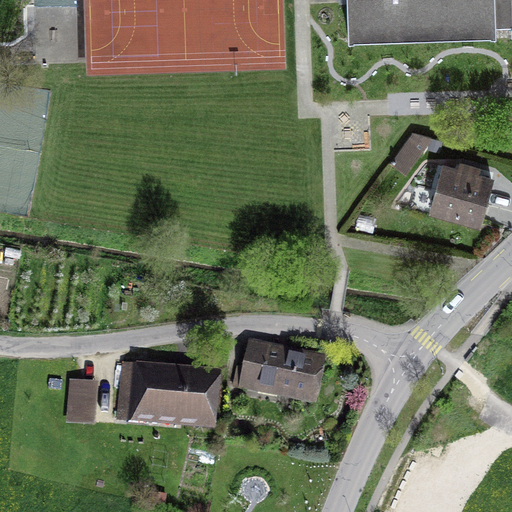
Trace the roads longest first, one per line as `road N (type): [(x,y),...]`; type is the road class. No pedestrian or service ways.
road 1 (residential): [(406,366),(357,336),(332,331),(236,325),(0,340)]
road 2 (unclassified): [(338,511),(406,366)]
road 3 (unclassified): [(406,366),(511,256)]
